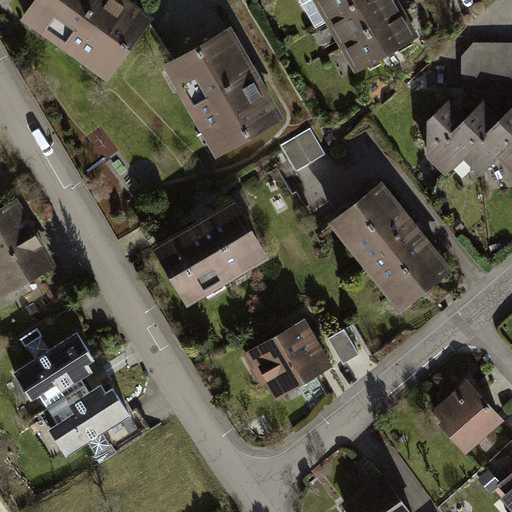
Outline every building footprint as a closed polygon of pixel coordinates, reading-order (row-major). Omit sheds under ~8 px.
[(130,0),(39,0),(25,19),(109,82),(156,19),(130,0)] [(402,0),(313,0),(354,72),(422,34),(402,0)] [(236,29),(165,70),(218,163),(289,122),(236,29)] [(511,41),(474,41),(462,55),(462,77),(511,77),(511,41)] [(479,172),(497,155),(511,169),(511,99),(499,112),(482,95),(464,112),(448,96),(426,117),(426,153),(445,172),(463,155),(479,172)] [(311,128),(281,146),(297,172),(326,154),(311,128)] [(454,272),(383,182),(329,224),(401,314),(454,272)] [(20,192),(0,202),(0,290),(1,293),(58,262),(20,192)] [(232,197),(153,245),(187,301),(266,253),(232,197)] [(276,400),(334,367),(306,319),(244,355),(262,386),(267,384),(276,400)] [(345,329),(329,339),(344,364),(360,355),(345,329)] [(76,331),(13,371),(29,397),(38,391),(57,421),(49,427),(67,454),(130,414),(112,387),(105,392),(100,385),(89,391),(88,390),(83,381),(80,377),(90,370),(85,363),(93,357),(76,331)] [(442,418),(439,421),(466,451),(504,417),(468,377),(432,408),(442,418)] [(500,498),(511,511),(511,459),(504,466),(510,473),(497,484),(505,493),(500,498)] [(340,501),(348,511),(414,511),(383,470),(340,501)]
